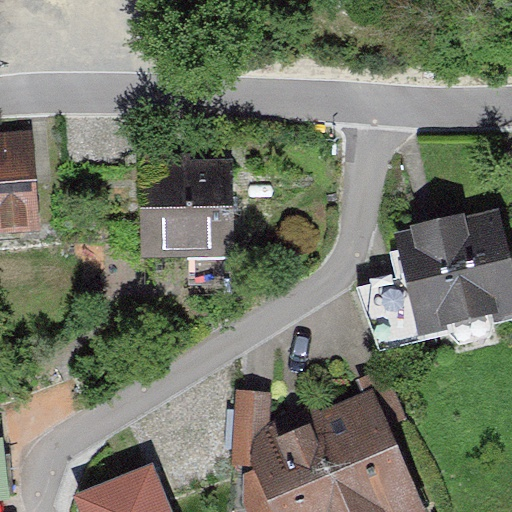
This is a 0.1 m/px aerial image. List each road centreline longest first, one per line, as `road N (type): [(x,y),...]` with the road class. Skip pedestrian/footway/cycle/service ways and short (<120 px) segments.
road 1 (residential): [(395,98),(398,239),(310,305),(135,413),(46,511)]
road 2 (residential): [(395,98),(0,93)]
